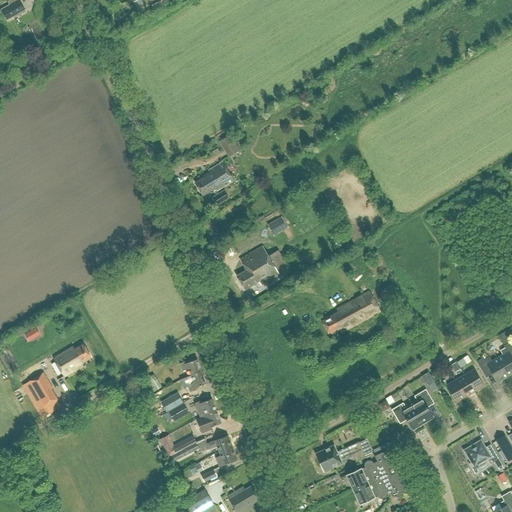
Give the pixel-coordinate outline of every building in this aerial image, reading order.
[(7,20),(12,18),(25,11),(19,0),(18,0),(7,7),(1,10),(7,20)] [(239,150),(230,135),(219,142),(228,157),(239,150)] [(234,180),(232,177),(223,162),(208,171),(210,173),(195,183),(203,196),(212,190),(214,193),(234,180)] [(217,205),(229,198),(224,190),(212,197),(217,205)] [(274,236),(288,228),(281,216),(267,225),(274,236)] [(261,285),(279,274),(277,271),(269,257),(263,246),(240,259),(246,270),(237,276),(245,290),(259,282),(261,285)] [(278,252),(269,257),(277,271),(286,266),(278,252)] [(347,282),(352,279),(348,272),(343,275),(347,282)] [(341,333),(380,311),(369,291),(336,309),(338,312),(322,321),(329,335),(332,334),(335,340),(342,336),(341,333)] [(27,334),(30,340),(43,333),(40,327),(27,334)] [(503,345),(509,342),(503,333),(498,336),(503,345)] [(500,350),(503,355),(497,358),(508,376),(511,373),(511,344),(510,342),(503,346),(505,348),(500,350)] [(65,377),(69,374),(78,369),(76,366),(92,356),(84,344),(76,350),(74,347),(73,346),(53,358),(65,377)] [(484,374),(490,371),(497,382),(508,376),(497,358),(492,361),(489,357),(484,359),(483,357),(476,361),(484,374)] [(463,358),(457,362),(461,368),(467,364),(463,358)] [(191,375),(202,371),(197,359),(187,363),(186,361),(180,363),(183,370),(188,368),(191,375)] [(456,362),(451,365),(455,372),(460,369),(456,362)] [(464,375),(474,392),(484,386),(474,369),(464,375)] [(202,371),(191,375),(194,382),(188,385),(191,392),(197,389),(196,388),(206,384),(202,371)] [(43,373),(30,381),(45,407),(57,400),(51,389),(53,388),(43,373)] [(153,392),(162,387),(154,374),(143,381),(146,386),(149,385),(153,392)] [(474,392),(464,375),(455,380),(465,397),(474,392)] [(465,397),(455,380),(446,386),(456,403),(465,397)] [(412,405),(423,423),(433,417),(427,407),(434,403),(426,389),(414,396),(417,402),(412,405)] [(177,393),(161,402),(166,412),(183,402),(177,393)] [(198,410),(200,417),(206,415),(216,411),(212,399),(202,403),(201,401),(195,403),(198,410)] [(387,400),(379,404),(384,411),(391,407),(387,400)] [(399,421),(405,418),(412,429),(423,423),(412,405),(406,408),(403,403),(391,410),(400,424),(399,421)] [(183,404),(169,412),(175,421),(189,413),(183,404)] [(202,432),(206,431),(212,429),(211,427),(221,423),(216,411),(206,415),(200,417),(197,419),(202,432)] [(245,433),(252,431),(247,418),(241,421),(245,433)] [(154,437),(161,433),(158,427),(151,431),(154,437)] [(487,443),(494,440),(489,431),(482,435),(487,443)] [(168,435),(160,440),(169,457),(196,442),(192,435),(174,445),(168,435)] [(219,453),(233,448),(228,435),(207,443),(209,449),(217,446),(219,453)] [(511,447),(504,435),(495,440),(508,462),(511,459),(511,447)] [(490,465),(499,459),(491,446),(486,449),(481,440),(463,450),(474,467),(487,460),(490,465)] [(196,442),(177,453),(169,457),(172,462),(199,448),(196,442)] [(355,460),(365,456),(358,442),(337,452),(334,445),(316,453),(322,466),(321,467),(323,472),(325,472),(330,470),(329,469),(342,463),(341,461),(353,455),(355,460)] [(364,466),(364,467),(359,470),(347,476),(360,504),(372,498),(378,496),(378,497),(379,497),(379,498),(380,498),(381,498),(381,499),(382,499),(383,499),(384,498),(385,498),(386,497),(386,496),(387,496),(387,495),(387,494),(387,493),(386,492),(390,490),(393,496),(396,494),(397,497),(413,490),(393,447),(374,456),(377,461),(373,463),(373,462),(372,462),(372,461),(371,461),(370,461),(370,460),(369,460),(368,460),(367,461),(366,461),(365,462),(365,463),(364,463),(364,464),(364,465),(364,466)] [(233,448),(219,453),(221,456),(216,458),(219,467),(237,460),(233,448)] [(198,473),(204,470),(200,463),(195,466),(198,473)] [(205,483),(217,476),(213,469),(201,476),(205,483)] [(497,477),(501,483),(507,479),(503,473),(497,477)] [(243,511),(250,508),(249,506),(260,499),(251,486),(245,490),(243,488),(228,497),(237,511),(243,511)] [(205,490),(185,502),(191,511),(192,511),(211,501),(205,490)] [(510,511),(511,511),(511,510),(511,494),(510,491),(501,496),(504,501),(499,504),(502,509),(495,511),(510,511)]
